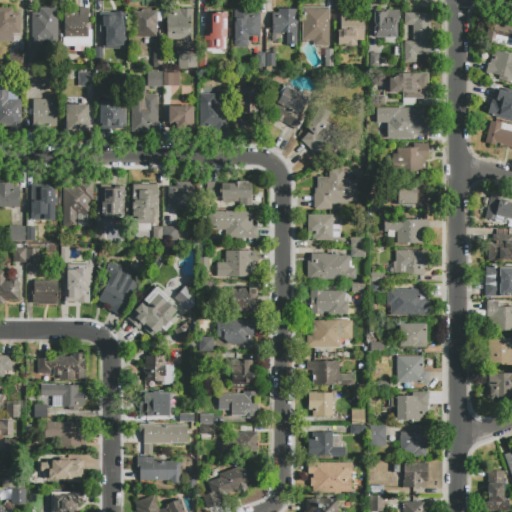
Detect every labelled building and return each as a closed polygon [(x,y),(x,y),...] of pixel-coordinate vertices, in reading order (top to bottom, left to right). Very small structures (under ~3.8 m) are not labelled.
[(88,50),(75,50),(75,46),(63,46),(63,13),(79,13),(79,8),(87,7),(88,15),(91,15),(92,46),(90,46),(90,50),(88,50)] [(13,43),(0,43),(0,8),(12,8),(12,13),(20,13),(20,34),(13,34),(13,43)] [(57,8),(58,43),(55,46),(49,46),(46,44),(46,42),(42,42),(42,44),(40,46),(34,46),(31,44),(31,13),(39,13),(39,8),(57,8)] [(203,8),(212,8),(212,13),(227,13),(227,40),(224,40),(224,44),(214,44),(214,40),(203,40),(203,8)] [(260,12),(260,37),(248,37),(248,48),(234,48),(234,8),(252,8),(252,12),(260,12)] [(329,46),(313,46),(313,44),(302,44),(301,8),(329,8),(329,46)] [(180,9),(191,9),(192,19),(190,19),(190,41),(169,41),(169,38),(167,38),(166,14),(172,14),(172,10),(180,10),(180,9)] [(296,46),(286,46),(286,33),(280,33),(280,35),(271,35),(271,13),(278,13),(278,9),(296,9),(296,46)] [(364,40),(355,40),(355,43),(355,46),(345,46),(337,46),(337,30),(340,30),(340,15),(339,15),(339,9),(349,9),(349,11),(358,11),(358,14),(363,14),(364,40)] [(133,24),(133,11),(141,11),(141,10),(152,10),(152,11),(158,11),(158,24),(156,24),(156,37),(136,37),(136,24),(133,24)] [(396,45),(381,45),(381,38),(373,38),(373,27),(375,27),(375,24),(374,24),(373,11),(385,11),(385,10),(389,10),(389,11),(399,11),(399,21),(397,21),(397,38),(395,38),(396,45)] [(126,45),(115,45),(115,46),(105,46),(105,27),(102,27),(102,16),(114,17),(114,12),(126,12),(126,45)] [(416,63),(404,63),(404,41),(412,41),(412,25),(404,25),(404,13),(430,13),(430,27),(428,27),(428,30),(429,30),(429,55),(416,55),(416,63)] [(495,45),(484,42),(489,22),(502,25),(501,26),(511,28),(511,46),(510,46),(510,43),(497,39),(495,45)] [(27,64),(27,50),(35,50),(35,64),(27,64)] [(485,74),(487,63),(489,64),(492,55),(494,56),(495,51),(511,55),(511,78),(493,74),(492,75),(485,74)] [(25,66),(9,66),(9,53),(25,53),(25,66)] [(162,68),(153,68),(153,53),(162,53),(162,68)] [(265,68),(256,68),(256,53),(265,53),(265,68)] [(369,63),(369,53),(378,53),(378,63),(369,63)] [(275,67),(266,67),(266,54),(275,54),(275,67)] [(196,55),(196,68),(178,68),(178,55),(196,55)] [(40,72),(40,85),(26,85),(26,72),(40,72)] [(78,86),(78,72),(94,72),(94,86),(78,86)] [(147,72),(161,72),(162,87),(147,87),(147,72)] [(163,86),(163,73),(179,73),(179,86),(163,86)] [(428,73),(428,91),(425,91),(425,99),(402,99),(402,93),(388,93),(388,78),(394,78),(394,75),(397,75),(397,73),(428,73)] [(0,84),(7,84),(7,92),(17,92),(17,99),(21,99),(21,130),(9,130),(8,127),(0,127),(0,84)] [(511,120),(485,113),(489,99),(484,97),(487,85),(504,89),(503,92),(511,94),(511,91),(511,120)] [(246,118),(235,118),(235,86),(259,86),(259,113),(246,113),(246,118)] [(306,115),(297,130),(283,123),(282,124),(275,120),(278,116),(271,112),(281,95),(278,93),(282,86),(286,88),(286,86),(309,99),(301,112),(306,115)] [(157,95),(158,127),(150,127),(151,134),(131,135),(131,109),(141,109),(141,95),(157,95)] [(385,105),(369,105),(369,96),(385,96),(385,105)] [(42,128),(32,128),(32,100),(55,100),(55,124),(42,124),(42,128)] [(225,132),(214,132),(214,127),(200,127),(199,100),(225,100),(225,132)] [(100,102),(126,102),(126,127),(100,127),(100,102)] [(65,105),(88,105),(88,132),(65,132),(65,105)] [(169,126),(168,106),(193,106),(193,130),(175,130),(175,126),(169,126)] [(428,123),(429,139),(387,139),(386,123),(376,123),(376,108),(423,108),(423,123),(428,123)] [(322,126),(327,121),(340,135),(330,145),(327,141),(313,154),(301,142),(310,132),(309,131),(314,126),(315,127),(319,122),(322,126)] [(511,148),(495,144),(495,146),(484,143),(490,121),(500,124),(500,122),(511,125),(511,148)] [(427,143),(428,159),(424,159),(424,166),(422,166),(422,174),(399,174),(399,173),(392,173),(392,169),(386,169),(386,157),(391,157),(391,154),(396,154),(396,148),(412,148),(412,143),(427,143)] [(356,180),(356,202),(347,202),(347,204),(331,204),(331,210),(315,210),(315,208),(313,208),(313,194),(314,194),(314,189),(317,189),(317,178),(328,178),(328,169),(344,169),(344,178),(347,178),(347,180),(356,180)] [(89,201),(89,215),(87,215),(87,227),(77,227),(77,225),(74,225),(74,227),(63,227),(63,187),(77,187),(77,183),(94,182),(94,201),(89,201)] [(168,208),(168,187),(175,187),(175,190),(176,190),(176,182),(194,182),(194,208),(168,208)] [(252,206),(240,206),(240,202),(222,202),(222,198),(204,198),(204,182),(251,182),(252,206)] [(407,183),(428,182),(428,211),(417,211),(417,206),(399,206),(399,203),(387,203),(386,194),(398,193),(398,187),(407,187),(407,183)] [(20,207),(0,207),(0,183),(12,183),(12,190),(14,190),(14,187),(20,187),(20,207)] [(40,183),(56,183),(57,207),(32,207),(32,187),(38,187),(38,190),(40,190),(40,183)] [(158,209),(153,210),(153,223),(134,223),(134,210),(132,210),(132,185),(150,185),(150,183),(158,183),(158,209)] [(124,216),(101,216),(101,206),(99,206),(99,185),(110,185),(110,187),(116,187),(116,186),(124,186),(124,216)] [(511,202),(511,220),(506,219),(505,224),(484,219),(490,196),(502,199),(501,200),(511,202)] [(386,214),(371,214),(371,206),(386,206),(386,214)] [(258,227),(258,240),(225,240),(225,230),(209,231),(209,212),(251,211),(252,227),(258,227)] [(339,238),(332,238),(332,241),(316,241),(316,239),(312,239),(312,233),(307,233),(307,215),(332,215),(332,225),(339,225),(339,238)] [(422,243),(395,243),(395,232),(383,232),(383,218),(400,217),(400,220),(427,220),(427,228),(422,228),(422,243)] [(95,225),(103,225),(103,240),(95,240),(95,225)] [(25,227),(25,242),(15,242),(15,227),(25,227)] [(35,242),(27,242),(26,227),(35,227),(35,242)] [(152,242),(152,239),(152,227),(162,227),(162,242),(152,242)] [(177,242),(163,242),(163,227),(177,227),(177,242)] [(487,261),(487,243),(492,243),(492,235),(511,235),(511,260),(500,260),(500,261),(487,261)] [(364,246),(350,246),(350,238),(364,237),(364,246)] [(349,257),(349,248),(364,248),(364,257),(349,257)] [(25,263),(13,262),(13,249),(25,249),(25,263)] [(27,263),(27,249),(39,249),(39,263),(27,263)] [(256,251),(256,261),(253,261),(254,269),(251,269),(251,277),(216,277),(216,263),(225,263),(225,251),(256,251)] [(426,251),(426,268),(422,268),(422,275),(395,275),(395,251),(426,251)] [(349,256),(349,268),(355,268),(355,279),(307,280),(306,261),(311,261),(311,254),(326,253),(326,255),(339,254),(339,256),(349,256)] [(198,270),(198,258),(208,258),(208,270),(198,270)] [(131,280),(137,283),(120,317),(99,306),(105,295),(101,293),(111,275),(104,271),(109,262),(117,266),(117,265),(125,269),(123,272),(132,277),(131,280)] [(511,267),(511,297),(501,297),(484,297),(484,267),(511,267)] [(63,270),(79,270),(80,291),(84,291),(84,305),(63,305),(63,270)] [(9,277),(18,277),(18,282),(19,282),(19,300),(4,300),(4,305),(0,305),(0,271),(4,271),(4,282),(9,282),(9,277)] [(370,283),(370,282),(368,282),(368,274),(383,274),(383,282),(370,283)] [(34,281),(58,281),(58,293),(57,293),(57,295),(58,295),(58,299),(56,299),(56,305),(38,305),(38,304),(32,304),(32,290),(34,290),(34,281)] [(200,289),(200,281),(213,281),(213,289),(200,289)] [(364,293),(350,293),(350,283),(364,283),(364,293)] [(384,283),(384,293),(369,293),(369,292),(367,292),(367,284),(369,284),(384,283)] [(178,310),(170,317),(171,318),(169,321),(172,324),(165,332),(161,328),(153,337),(142,327),(138,331),(126,320),(141,303),(145,307),(148,304),(143,300),(158,285),(172,298),(168,303),(170,305),(171,304),(178,310)] [(174,298),(185,286),(194,295),(194,305),(188,311),(174,298)] [(242,288),(254,289),(254,295),(256,295),(256,306),(254,306),(254,314),(245,314),(245,312),(231,312),(231,289),(242,289),(242,288)] [(429,297),(429,315),(390,315),(390,306),(387,306),(386,289),(422,289),(422,297),(429,297)] [(344,291),(344,303),(346,303),(346,315),(327,315),(327,312),(322,312),(322,315),(309,315),(309,306),(310,306),(310,297),(309,291),(323,290),(323,291),(344,291)] [(511,331),(491,331),(491,326),(489,326),(489,318),(487,318),(487,306),(494,306),(494,308),(511,307),(511,331)] [(256,320),(256,338),(251,338),(251,345),(229,345),(222,337),(218,337),(218,325),(232,325),(232,320),(256,320)] [(312,321),(338,321),(338,348),(306,348),(306,336),(312,336),(312,331),(313,331),(312,321)] [(180,341),(174,331),(186,324),(192,334),(180,341)] [(426,324),(426,349),(411,349),(411,347),(398,347),(398,324),(426,324)] [(214,354),(200,354),(200,340),(214,340),(214,354)] [(511,340),(511,364),(511,365),(486,365),(486,340),(511,340)] [(371,353),(371,344),(383,344),(383,353),(371,353)] [(37,374),(37,359),(51,359),(51,357),(69,357),(69,356),(73,356),(73,354),(83,354),(83,358),(85,358),(85,379),(75,379),(75,380),(57,380),(57,376),(52,376),(52,369),(50,369),(50,374),(37,374)] [(0,356),(12,356),(12,370),(4,370),(4,379),(0,379),(0,356)] [(173,365),(173,385),(157,385),(157,382),(144,382),(144,372),(142,372),(142,368),(144,368),(144,366),(145,366),(145,356),(164,357),(164,365),(173,365)] [(200,364),(200,356),(214,356),(214,364),(200,364)] [(429,371),(429,384),(396,384),(396,356),(423,356),(423,371),(429,371)] [(256,369),(256,385),(231,385),(232,365),(238,365),(238,360),(252,360),(252,369),(256,369)] [(306,371),(306,361),(338,361),(339,374),(354,374),(354,387),(336,387),(336,386),(314,386),(314,383),(312,383),(312,379),(311,379),(311,371),(306,371)] [(511,397),(487,398),(487,373),(511,373),(511,397)] [(389,389),(376,389),(376,381),(389,381),(389,389)] [(40,397),(40,385),(78,386),(78,393),(85,393),(85,404),(82,404),(82,407),(78,407),(78,411),(69,411),(69,407),(51,407),(51,405),(47,405),(47,398),(40,397)] [(170,394),(170,416),(139,416),(140,402),(143,402),(143,393),(152,394),(152,392),(159,392),(159,394),(170,394)] [(259,401),(258,409),(256,409),(256,418),(243,418),(243,416),(230,416),(230,410),(218,410),(218,394),(243,394),(243,392),(257,392),(257,401),(259,401)] [(307,410),(307,392),(316,392),(316,393),(332,393),(332,417),(312,417),(312,410),(307,410)] [(411,392),(428,392),(428,407),(425,407),(425,415),(422,415),(422,422),(396,422),(396,408),(391,408),(391,396),(411,396),(411,392)] [(19,418),(6,418),(6,405),(18,405),(19,418)] [(34,418),(34,405),(47,405),(47,418),(34,418)] [(364,425),(350,425),(350,410),(364,410),(364,425)] [(193,422),(179,422),(179,414),(193,414),(193,422)] [(213,424),(200,424),(200,415),(213,415),(213,424)] [(0,422),(13,422),(13,436),(2,436),(2,440),(0,440),(0,422)] [(46,423),(81,422),(81,434),(85,434),(85,447),(59,448),(59,438),(46,438),(46,423)] [(187,426),(187,444),(152,444),(152,455),(143,455),(143,433),(140,433),(140,424),(154,424),(154,426),(187,426)] [(199,425),(213,426),(213,435),(199,435),(199,425)] [(369,448),(369,425),(385,425),(385,448),(369,448)] [(363,426),(363,434),(349,434),(349,426),(363,426)] [(426,431),(426,457),(413,457),(413,454),(399,455),(399,432),(413,432),(413,431),(426,431)] [(258,442),(258,448),(256,448),(256,457),(232,457),(232,453),(222,453),(222,437),(231,437),(231,433),(243,433),(243,432),(257,432),(256,442),(258,442)] [(312,433),(332,433),(332,435),(341,435),(341,447),(345,447),(345,457),(331,457),(331,456),(308,456),(307,439),(312,439),(312,433)] [(17,440),(17,453),(4,453),(4,440),(17,440)] [(511,452),(503,456),(511,481),(511,452)] [(182,483),(170,483),(170,481),(140,481),(140,470),(137,470),(137,457),(153,457),(153,461),(183,461),(183,467),(180,467),(180,474),(182,474),(182,483)] [(60,479),(46,480),(45,478),(40,478),(40,463),(46,463),(45,461),(59,461),(59,458),(69,458),(69,460),(80,460),(80,462),(82,462),(82,471),(78,471),(79,484),(67,484),(67,479),(65,479),(63,482),(60,479)] [(250,463),(257,483),(247,486),(249,490),(238,494),(236,490),(226,494),(228,497),(219,500),(220,504),(207,509),(202,496),(211,493),(207,483),(219,478),(218,474),(250,463)] [(307,474),(307,463),(352,463),(352,473),(351,473),(351,478),(352,478),(352,492),(339,492),(339,494),(312,494),(312,487),(310,487),(310,478),(312,478),(312,474),(307,474)] [(424,488),(402,488),(402,480),(404,480),(403,463),(427,463),(427,482),(424,482),(424,488)] [(391,482),(391,473),(392,473),(392,465),(399,465),(399,473),(398,473),(398,482),(391,482)] [(487,471),(503,471),(503,500),(508,500),(508,511),(485,511),(485,500),(487,500),(487,471)] [(15,489),(1,489),(1,478),(15,478),(15,489)] [(196,493),(186,493),(186,479),(196,480),(196,493)] [(383,495),(370,496),(370,486),(383,486),(383,487),(390,487),(390,495),(383,495)] [(11,489),(25,489),(25,503),(11,503),(11,489)] [(86,492),(86,504),(75,504),(75,511),(51,511),(51,493),(71,493),(71,492),(75,492),(75,491),(81,491),(81,492),(86,492)] [(162,505),(166,503),(166,504),(180,499),(185,511),(136,511),(135,509),(137,508),(135,502),(154,495),(159,510),(163,508),(162,505)] [(371,496),(384,496),(385,511),(371,511),(371,496)] [(302,511),(305,511),(305,499),(338,499),(338,500),(339,500),(339,508),(338,508),(338,510),(337,510),(337,511),(302,511)] [(402,511),(402,503),(424,502),(424,511),(402,511)]
